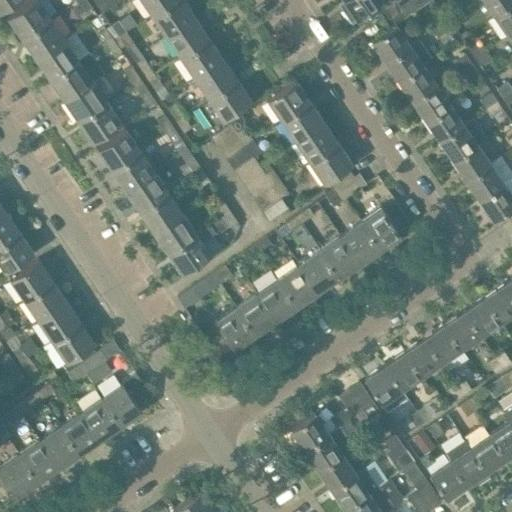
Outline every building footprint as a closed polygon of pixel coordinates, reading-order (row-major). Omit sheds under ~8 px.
[(0,0),(0,8),(12,0),(0,0)] [(49,16),(38,0),(27,0),(7,14),(21,35),(49,16)] [(89,5),(85,0),(73,0),(81,10),(89,5)] [(143,0),(153,13),(171,0),(143,0)] [(195,14),(185,0),(171,0),(153,13),(167,34),(195,14)] [(346,0),(357,17),(382,0),(346,0)] [(411,11),(426,0),(404,0),(411,11)] [(511,0),(485,0),(494,13),(511,0)] [(508,33),(511,30),(511,0),(494,13),(508,33)] [(459,8),(448,15),(454,24),(465,16),(459,8)] [(180,54),(209,34),(195,14),(167,34),(180,54)] [(64,36),(49,16),(21,35),(35,56),(64,36)] [(111,23),(119,36),(127,31),(118,18),(111,23)] [(437,35),(448,28),(443,19),(431,27),(437,35)] [(371,37),(386,58),(410,42),(396,21),(371,37)] [(102,40),(109,35),(101,23),(94,29),(102,40)] [(127,31),(119,36),(127,47),(135,42),(127,31)] [(222,54),(209,34),(180,54),(193,74),(222,54)] [(117,46),(109,35),(102,40),(109,51),(117,46)] [(49,76),(77,57),(64,36),(35,56),(49,76)] [(410,42),(386,58),(399,78),(423,62),(431,56),(418,36),(410,42)] [(470,47),(475,55),(486,48),(481,40),(470,47)] [(486,48),(475,55),(481,63),(491,56),(486,48)] [(459,67),(470,59),(465,51),(453,59),(459,67)] [(208,95),(237,75),(222,54),(193,74),(208,95)] [(92,78),(77,57),(49,76),(64,97),(92,78)] [(475,67),(470,59),(459,67),(464,75),(475,67)] [(139,65),(147,77),(154,72),(146,60),(139,65)] [(423,62),(399,78),(413,98),(437,82),(423,62)] [(131,83),(138,78),(130,66),(123,71),(131,83)] [(162,83),(154,72),(147,77),(155,88),(162,83)] [(252,97),(237,75),(208,95),(198,102),(213,124),(252,97)] [(267,96),(282,118),(310,99),(295,77),(267,96)] [(78,119),(107,99),(92,78),(64,97),(78,119)] [(146,88),(138,78),(131,83),(138,93),(146,88)] [(497,87),(502,95),(511,88),(511,85),(508,80),(497,87)] [(450,101),(437,82),(413,98),(426,117),(450,101)] [(511,88),(502,95),(508,103),(511,100),(511,88)] [(486,107),(497,99),(492,91),(480,99),(486,107)] [(121,120),(107,99),(78,119),(92,139),(121,120)] [(324,119),(310,99),(282,118),(296,138),(311,128),(324,119)] [(502,107),(497,99),(486,107),(491,114),(502,107)] [(166,106),(175,118),(182,113),(174,101),(166,106)] [(450,101),(426,117),(440,138),(464,121),(450,101)] [(182,113),(175,118),(183,129),(190,124),(182,113)] [(164,131),(172,126),(163,114),(156,119),(164,131)] [(464,121),(440,138),(453,158),(477,141),(486,136),(472,116),(464,121)] [(311,128),(296,138),(310,159),(338,140),(324,119),(311,128)] [(219,145),(238,131),(237,130),(231,121),(212,134),(219,145)] [(179,137),(172,126),(164,131),(172,142),(179,137)] [(238,131),(245,142),(252,138),(244,126),(237,130),(238,131)] [(97,146),(112,167),(139,148),(125,127),(97,146)] [(226,155),(245,142),(238,131),(219,145),(226,155)] [(252,138),(245,142),(253,153),(260,149),(252,138)] [(338,185),(354,174),(347,164),(352,161),(338,140),(310,159),(324,180),(328,178),(334,188),(338,185)] [(477,141),(453,158),(466,177),(491,161),(477,141)] [(233,166),(253,153),(245,142),(226,155),(233,166)] [(154,168),(139,148),(112,167),(126,187),(154,168)] [(260,163),(253,153),(233,166),(240,176),(260,163)] [(511,170),(501,154),(491,161),(466,177),(480,197),(511,175),(511,170)] [(193,173),(200,168),(192,156),(184,161),(193,173)] [(248,187),(267,174),(265,171),(260,163),(240,176),(248,187)] [(267,174),(274,184),(280,180),(271,167),(265,171),(267,174)] [(140,209),(168,190),(154,168),(126,187),(140,209)] [(208,179),(200,168),(193,173),(200,184),(208,179)] [(359,170),(354,174),(338,185),(345,196),(367,181),(359,170)] [(255,197),(274,184),(267,174),(248,187),(255,197)] [(505,211),(511,219),(511,218),(511,175),(480,197),(494,218),(505,211)] [(274,184),(281,195),(282,196),(288,192),(280,180),(274,184)] [(262,208),(281,195),(274,184),(255,197),(262,208)] [(345,196),(338,185),(334,188),(328,192),(335,203),(345,196)] [(183,210),(168,190),(140,209),(155,230),(183,210)] [(269,219),(288,205),(282,196),(281,195),(262,208),(269,219)] [(221,214),(229,209),(221,198),(213,203),(221,214)] [(382,204),(360,218),(380,246),(401,232),(382,204)] [(297,214),(302,220),(313,213),(308,206),(297,214)] [(0,240),(18,228),(4,207),(0,209),(0,240)] [(236,220),(229,209),(221,214),(229,225),(236,220)] [(169,250),(197,231),(183,210),(155,230),(169,250)] [(297,214),(295,215),(285,221),(290,228),(302,220),(297,214)] [(398,214),(392,218),(398,226),(404,223),(398,214)] [(221,215),(202,226),(208,236),(227,225),(221,215)] [(359,260),(380,246),(360,218),(340,232),(359,260)] [(33,249),(18,228),(0,240),(0,262),(4,268),(33,249)] [(211,252),(197,231),(169,250),(183,271),(211,252)] [(359,260),(340,232),(319,246),(338,275),(359,260)] [(267,234),(256,242),(260,249),(272,241),(267,234)] [(260,249),(256,242),(244,249),(249,256),(260,249)] [(318,288),(338,275),(319,246),(299,260),(318,288)] [(9,275),(23,296),(52,276),(37,256),(9,275)] [(318,288),(299,260),(277,274),(297,303),(311,293),(318,288)] [(231,274),(223,263),(213,270),(220,281),(231,274)] [(220,281),(213,270),(192,285),(177,295),(184,305),(220,281)] [(297,303),(277,274),(256,289),(276,317),(297,303)] [(511,274),(503,281),(511,294),(511,274)] [(66,298),(52,276),(23,296),(37,317),(66,298)] [(500,319),(511,311),(511,294),(503,281),(483,295),(500,319)] [(276,317),(256,289),(235,303),(254,331),(276,317)] [(500,319),(483,295),(463,308),(480,333),(500,319)] [(51,338),(80,318),(66,298),(37,317),(51,338)] [(254,331),(235,303),(214,317),(233,345),(254,331)] [(15,321),(6,307),(0,311),(0,329),(1,330),(15,321)] [(460,346),(480,333),(463,308),(443,322),(460,346)] [(95,339),(80,318),(51,338),(66,359),(95,339)] [(460,346),(443,322),(423,335),(440,360),(460,346)] [(420,373),(440,360),(423,335),(403,349),(420,373)] [(13,348),(20,359),(27,354),(19,343),(13,348)] [(106,357),(99,347),(78,361),(85,372),(106,357)] [(420,373),(403,349),(384,362),(401,387),(420,373)] [(495,354),(503,366),(511,360),(503,349),(495,354)] [(8,368),(15,363),(7,352),(0,356),(8,368)] [(27,354),(20,359),(29,371),(35,367),(27,354)] [(494,371),(503,366),(495,354),(487,360),(494,371)] [(85,372),(78,361),(67,369),(74,379),(85,372)] [(381,400),(401,387),(384,362),(364,376),(381,400)] [(23,375),(15,363),(8,368),(16,380),(23,375)] [(101,394),(120,422),(141,407),(134,398),(148,388),(136,371),(122,381),(121,379),(101,394)] [(511,379),(506,371),(498,376),(486,384),(493,395),(505,387),(506,388),(511,383),(511,379)] [(455,382),(463,393),(471,387),(463,376),(455,382)] [(362,408),(374,400),(360,380),(348,387),(362,408)] [(48,382),(37,390),(41,396),(53,389),(48,382)] [(455,398),(463,393),(455,382),(448,387),(455,398)] [(352,415),(362,408),(348,387),(338,394),(352,415)] [(41,396),(37,390),(25,397),(30,404),(41,396)] [(474,392),(467,398),(474,409),(482,404),(474,392)] [(100,436),(120,422),(101,394),(80,408),(100,436)] [(434,397),(424,404),(431,414),(442,408),(434,397)] [(474,409),(467,398),(459,403),(466,414),(474,409)] [(511,399),(501,406),(509,417),(511,421),(511,399)] [(379,408),(374,400),(362,408),(368,415),(379,408)] [(416,409),(423,420),(431,414),(424,404),(416,409)] [(79,451),(100,436),(80,408),(59,422),(79,451)] [(415,425),(423,420),(416,409),(408,415),(415,425)] [(13,421),(6,410),(0,414),(0,422),(3,428),(13,421)] [(291,427),(305,447),(335,426),(329,417),(323,421),(315,410),(291,427)] [(511,451),(511,421),(509,417),(489,431),(506,456),(511,451)] [(427,426),(433,434),(434,436),(442,431),(435,419),(427,425),(427,426)] [(59,464),(79,451),(59,422),(39,436),(59,464)] [(339,423),(335,426),(305,447),(311,457),(318,467),(342,450),(353,443),(339,423)] [(431,439),(423,427),(411,435),(419,447),(431,439)] [(389,447),(401,440),(395,431),(384,439),(389,447)] [(486,469),(506,456),(489,431),(469,444),(486,469)] [(38,478),(59,464),(39,436),(18,450),(38,478)] [(444,450),(449,458),(466,483),(486,469),(469,444),(464,437),(444,450)] [(406,447),(401,440),(389,447),(385,450),(398,469),(413,459),(406,447)] [(0,469),(16,493),(38,478),(18,450),(0,463),(0,469)] [(331,486),(356,470),(342,450),(318,467),(331,486)] [(447,496),(466,483),(449,458),(430,471),(447,496)] [(407,470),(412,478),(422,472),(417,463),(407,470)] [(331,486),(345,507),(369,490),(377,485),(364,465),(356,470),(331,486)] [(416,487),(427,479),(422,472),(412,478),(411,479),(416,487)] [(433,505),(441,499),(427,479),(416,487),(430,507),(433,505)] [(369,490),(345,507),(348,511),(379,511),(383,510),(393,503),(379,483),(369,490)] [(422,511),(430,507),(416,487),(406,494),(418,511),(422,511)] [(172,507),(174,511),(212,511),(215,510),(200,488),(172,507)]
